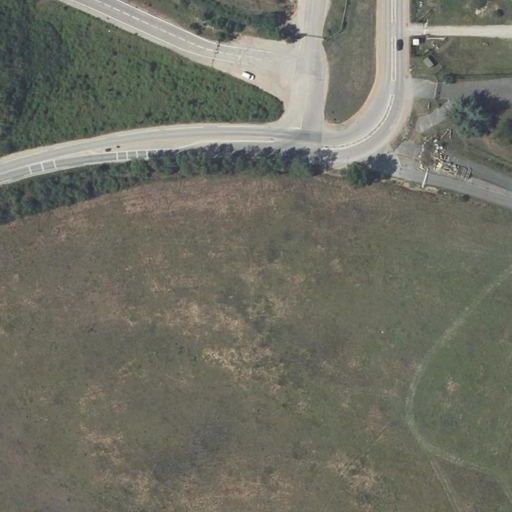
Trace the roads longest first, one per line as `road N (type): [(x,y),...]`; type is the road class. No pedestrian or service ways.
road 1 (residential): [(85,0),(213,53),(310,69),(302,136)]
road 2 (unclassified): [(300,154),(356,149),(386,124),(398,91),(399,0)]
road 3 (unclassified): [(302,136),(205,131),(104,149)]
road 4 (unclassified): [(104,149),(300,154)]
road 5 (unclassified): [(386,0),(386,79),(374,115),(335,138),(302,136)]
